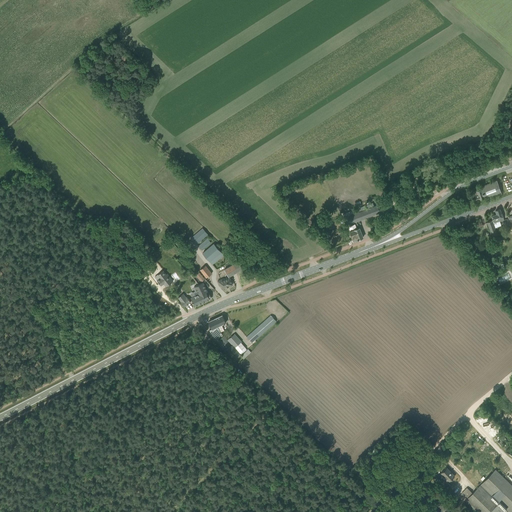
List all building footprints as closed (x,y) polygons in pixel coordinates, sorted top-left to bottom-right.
[(473,197),(474,201),(480,199),(484,197),(485,199),(498,195),(501,194),(501,193),(496,181),(496,180),(493,181),(493,182),(480,187),(481,189),(471,192),(473,196),(473,197)] [(344,217),(347,225),(380,212),(377,205),(344,217)] [(492,221),(487,223),(493,237),(497,235),(495,228),(501,226),(500,222),(504,220),(503,217),(500,209),(495,211),(496,214),(491,216),(493,220),(492,221)] [(191,238),(197,244),(208,235),(203,228),(191,238)] [(354,230),(349,232),(353,241),(358,239),(363,237),(359,228),(354,230)] [(207,239),(198,246),(202,251),(211,243),(207,239)] [(224,255),(214,243),(202,253),(212,265),(224,255)] [(188,249),(183,244),(179,249),(183,253),(188,249)] [(224,269),(229,277),(243,269),(238,261),(224,269)] [(200,270),(206,278),(212,273),(206,265),(200,270)] [(163,270),(154,277),(161,285),(163,283),(166,287),(172,282),(173,281),(170,277),(167,274),(166,274),(164,272),(163,270)] [(196,275),(201,282),(205,279),(199,272),(196,275)] [(233,283),(232,280),(231,280),(230,277),(229,277),(228,276),(218,281),(220,286),(220,285),(222,289),(226,287),(229,286),(233,284),(232,283),(233,283)] [(194,287),(198,294),(202,303),(210,299),(209,298),(211,298),(209,292),(208,292),(207,290),(203,282),(194,287)] [(186,297),(183,293),(178,298),(181,301),(180,302),(184,307),(191,302),(186,297)] [(202,303),(198,294),(191,298),(195,306),(202,303)] [(215,318),(218,325),(221,331),(224,330),(222,325),(226,323),(222,315),(215,318)] [(246,337),(251,343),(272,325),(276,321),(270,316),(246,337)] [(218,325),(215,318),(208,321),(211,326),(215,335),(220,332),(221,331),(218,325)] [(242,341),(235,333),(228,340),(235,348),(240,353),(246,348),(241,342),(242,341)] [(235,348),(229,354),(234,359),(240,353),(235,348)] [(248,348),(241,355),(246,360),(253,353),(248,348)] [(375,469),(377,470),(375,472),(378,476),(384,470),(379,465),(375,469)] [(445,480),(448,482),(455,476),(446,467),(441,473),(446,479),(445,480)] [(511,511),(511,485),(496,470),(466,501),(477,511),(511,511)] [(461,493),(466,498),(472,492),(467,488),(461,493)] [(434,511),(440,511),(445,507),(434,497),(429,503),(437,510),(434,511)]
